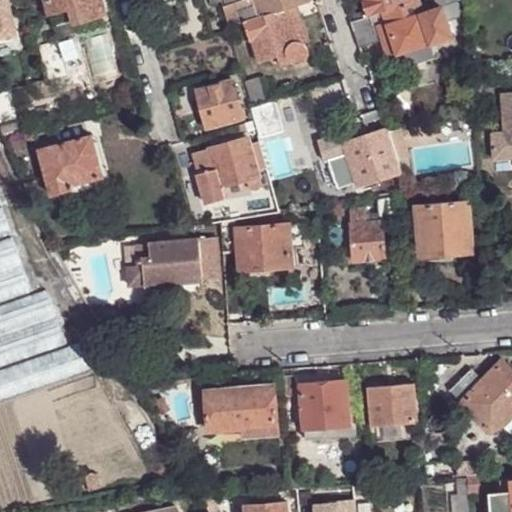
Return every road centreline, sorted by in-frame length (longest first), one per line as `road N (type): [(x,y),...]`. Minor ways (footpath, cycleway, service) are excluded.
road 1 (residential): [(511,326),(246,347)]
road 2 (residential): [(129,0),(168,138)]
